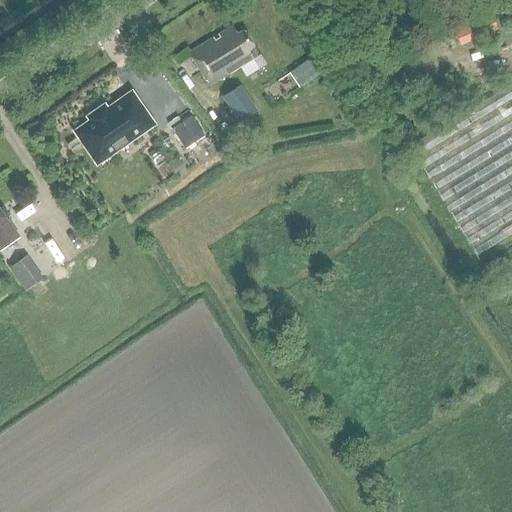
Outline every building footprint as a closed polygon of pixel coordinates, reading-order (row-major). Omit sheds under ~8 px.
[(458,28),(464,44),(494,32),(488,17),(458,28)] [(254,47),(243,31),(237,36),(232,28),(189,54),(209,86),(252,60),(247,52),(254,47)] [(293,71),(305,87),(332,67),(321,51),(293,71)] [(285,95),(301,84),(292,72),(277,82),(285,95)] [(511,83),(409,147),(476,257),(511,235),(511,83)] [(222,98),(238,124),(257,113),(240,86),(222,98)] [(55,99),(54,145),(70,145),(71,99),(55,99)] [(77,133),(94,158),(111,147),(113,151),(150,125),(133,100),(121,109),(119,105),(106,113),(105,113),(104,114),(94,121),(93,122),(77,133)] [(184,150),(204,137),(191,117),(171,130),(184,150)] [(168,138),(163,141),(167,148),(172,144),(168,138)] [(0,247),(2,250),(13,242),(1,225),(7,221),(5,219),(8,217),(2,208),(0,209),(0,247)] [(12,268),(29,291),(48,278),(31,254),(12,268)]
